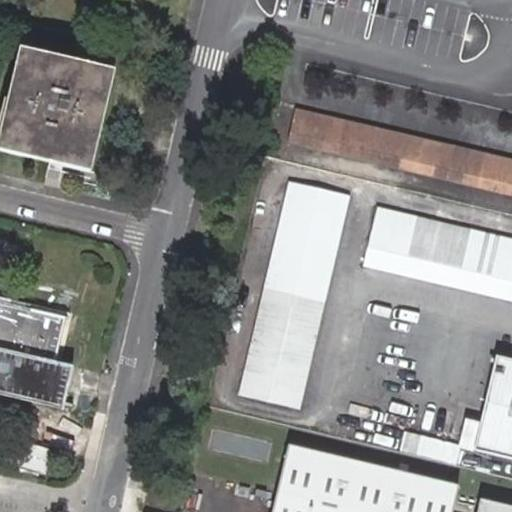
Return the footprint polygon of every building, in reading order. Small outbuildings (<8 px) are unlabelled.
[(0,147),(22,52),(15,50),(0,115),(0,147)] [(105,71),(22,52),(0,147),(0,152),(81,172),(105,71)] [(112,72),(105,71),(81,172),(88,173),(112,72)] [(511,161),(294,112),(287,144),(511,195),(511,161)] [(268,268),(326,283),(346,197),(288,184),(268,268)] [(511,242),(375,211),(362,266),(511,301),(511,242)] [(322,303),(326,283),(268,268),(237,397),(298,412),(323,303),(322,303)] [(0,389),(42,399),(51,363),(62,319),(0,304),(0,389)] [(511,366),(493,362),(470,454),(511,463),(511,366)] [(71,368),(51,363),(42,399),(62,404),(71,368)] [(407,437),(405,454),(462,463),(465,446),(407,437)] [(451,511),(457,491),(287,450),(271,511),(511,511),(511,509),(480,502),(476,511),(451,511)]
